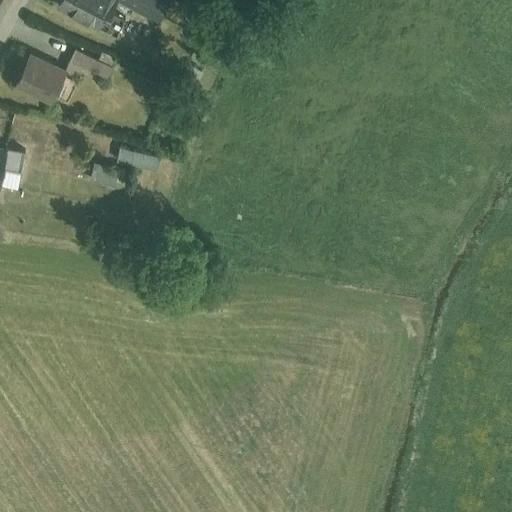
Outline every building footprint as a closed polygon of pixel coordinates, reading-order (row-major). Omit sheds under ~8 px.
[(122,0),(61,0),(58,9),(113,35),(128,3),(122,0)] [(134,0),(160,13),(167,0),(134,0)] [(77,44),(68,62),(104,79),(113,61),(77,44)] [(27,57),(14,86),(51,102),(64,73),(27,57)] [(0,184),(3,167),(22,170),(24,150),(0,146),(0,184)] [(95,162),(91,180),(114,185),(118,167),(95,162)]
